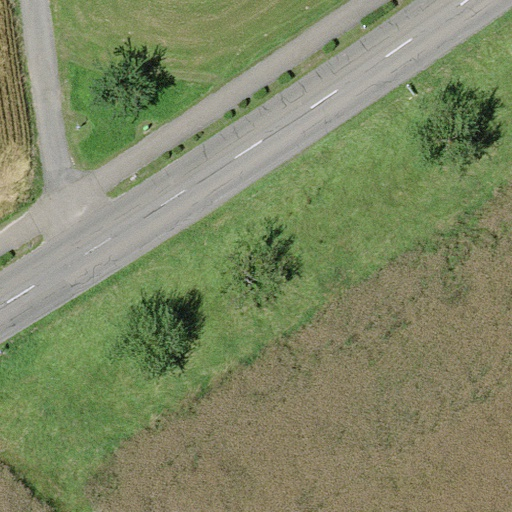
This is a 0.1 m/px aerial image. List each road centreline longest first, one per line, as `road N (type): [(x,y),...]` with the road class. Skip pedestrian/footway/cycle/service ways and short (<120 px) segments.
road 1 (secondary): [(468,0),(0,304)]
road 2 (track): [(30,0),(53,175),(90,247)]
